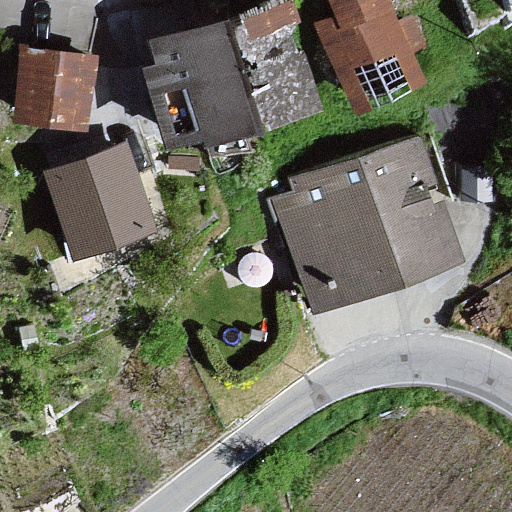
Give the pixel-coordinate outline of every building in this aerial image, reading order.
[(361,0),(302,0),(299,18),(323,100),(391,75),(361,0)] [(164,66),(149,71),(173,142),(207,131),(211,142),(315,108),(281,4),(157,44),(164,66)] [(93,58),(25,49),(16,119),(84,128),(93,58)] [(420,133),(286,175),(286,188),(267,194),(301,303),(458,254),(420,133)] [(121,141),(39,164),(64,250),(145,227),(121,141)]
